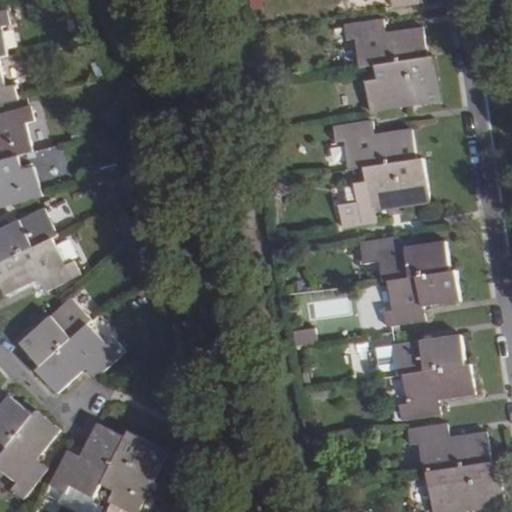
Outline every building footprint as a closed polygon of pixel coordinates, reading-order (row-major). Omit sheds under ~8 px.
[(0,58),(1,58),(11,56),(4,28),(12,26),(9,11),(0,13),(0,58)] [(361,68),(377,65),(429,57),(424,27),(388,33),(385,18),(345,25),(347,39),(356,38),(361,68)] [(429,57),(377,65),(379,79),(367,81),(372,113),(442,101),(435,56),(429,57)] [(1,58),(0,58),(0,102),(19,99),(16,84),(7,85),(1,58)] [(0,161),(21,156),(36,152),(28,122),(35,119),(32,106),(0,114),(0,161)] [(351,170),(367,168),(418,159),(413,129),(376,135),(373,121),(335,127),(337,142),(346,141),(351,170)] [(64,152),(44,153),(46,177),(66,175),(64,152)] [(25,170),(21,156),(0,161),(0,207),(43,195),(36,167),(25,170)] [(418,159),(367,168),(369,181),(357,183),(362,214),(432,202),(425,158),(418,159)] [(0,231),(0,264),(55,238),(61,235),(47,208),(0,231)] [(384,282),(391,281),(453,272),(448,241),(407,247),(405,237),(367,243),(369,255),(380,254),(384,282)] [(55,238),(0,264),(0,282),(7,297),(41,280),(47,292),(82,274),(76,261),(68,265),(55,238)] [(453,272),(391,281),(396,311),(386,312),(388,327),(427,321),(425,306),(462,300),(457,271),(453,272)] [(23,343),(44,366),(90,325),(94,321),(73,298),(23,343)] [(87,368),(90,371),(98,379),(127,353),(117,341),(110,347),(90,325),(44,366),(40,369),(61,391),(87,368)] [(299,333),(302,347),(322,343),(319,328),(299,333)] [(399,375),(406,374),(467,365),(463,335),(421,342),(419,331),(381,336),(383,348),(395,346),(399,375)] [(467,365),(406,374),(411,405),(402,406),(404,420),(443,414),(441,400),(477,394),(472,364),(467,365)] [(0,459),(36,416),(12,397),(0,411),(0,459)] [(40,411),(36,416),(0,459),(0,467),(19,483),(14,490),(26,500),(50,470),(39,460),(63,430),(40,411)] [(426,472),(430,471),(493,462),(489,432),(451,437),(449,423),(410,429),(412,445),(421,444),(426,472)] [(96,498),(103,484),(127,438),(100,424),(83,458),(70,451),(52,486),(69,495),(73,487),(96,498)] [(127,438),(103,484),(116,491),(111,502),(131,511),(139,511),(170,452),(131,432),(127,438)] [(493,462),(430,471),(435,511),(460,511),(507,505),(499,461),(493,462)]
